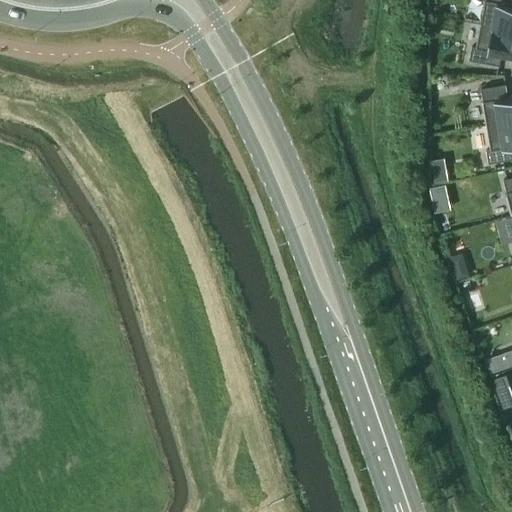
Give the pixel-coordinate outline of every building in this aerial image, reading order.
[(511,0),(485,0),(481,22),(511,28),(511,3),(511,0)] [(511,53),(511,28),(481,22),(477,46),(472,45),(470,59),(500,64),(502,52),(511,53)] [(511,119),(511,94),(508,95),(506,83),(481,87),(487,124),(511,119)] [(511,119),(487,124),(491,147),(487,148),(489,162),(511,157),(511,119)] [(447,169),(433,171),(435,181),(449,179),(447,169)] [(446,183),(431,186),(433,198),(449,194),(446,183)] [(470,274),(468,269),(461,266),(455,268),(458,278),(470,274)] [(496,354),(487,358),(492,371),(501,367),(496,354)] [(511,386),(507,373),(493,378),(498,392),(511,386)]
